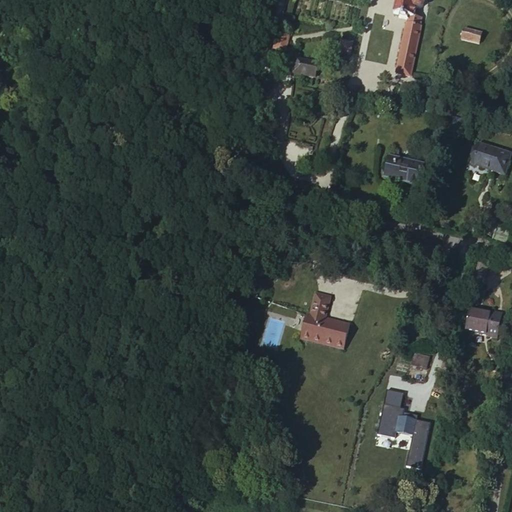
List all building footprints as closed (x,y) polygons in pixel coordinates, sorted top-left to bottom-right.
[(405,19),(396,75),(414,78),(424,23),(416,21),(417,10),(419,10),(423,6),(424,4),(425,2),(420,0),(419,0),(397,0),(398,0),(394,17),(405,19)] [(484,36),(463,32),(461,43),(482,47),(484,36)] [(276,36),(272,50),(285,55),(289,40),(276,36)] [(341,44),(338,58),(351,61),(354,46),(341,44)] [(296,64),(294,80),(312,84),(316,69),(296,64)] [(472,147),(467,167),(502,177),(506,156),(472,147)] [(390,160),(385,183),(421,191),(426,168),(390,160)] [(313,321),(308,321),(301,344),(345,356),(352,331),(324,325),(330,304),(319,302),(313,321)] [(477,312),(472,333),(503,342),(509,320),(477,312)]
